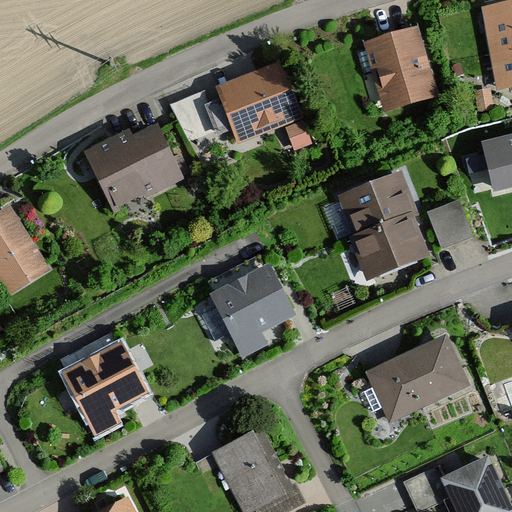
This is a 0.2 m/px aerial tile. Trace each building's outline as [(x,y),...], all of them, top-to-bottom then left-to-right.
[(511,83),(511,4),(486,9),(499,86),(511,83)] [(387,114),(438,98),(418,32),(366,47),(387,114)] [(235,147),(302,122),(280,65),(214,90),(235,147)] [(112,218),(182,184),(151,122),(81,156),(112,218)] [(488,155),(467,160),(470,173),(492,168),(496,187),(511,183),(511,136),(485,143),(488,155)] [(368,278),(426,255),(410,215),(416,213),(399,173),(343,195),(359,234),(352,237),(368,278)] [(442,248),(473,236),(459,200),(428,212),(442,248)] [(8,209),(0,213),(0,287),(9,301),(51,273),(8,209)] [(266,270),(208,299),(241,363),(268,349),(261,336),(292,321),(266,270)] [(391,418),(466,383),(445,338),(370,374),(391,418)] [(119,349),(61,379),(94,443),(122,428),(115,414),(144,398),(119,349)] [(257,430),(211,454),(241,511),(249,511),(256,509),(257,511),(285,511),(303,503),(295,486),(289,490),(257,430)] [(452,495),(459,511),(511,511),(511,509),(487,458),(444,479),(438,466),(404,482),(418,511),(452,495)] [(132,511),(126,500),(103,511),(132,511)]
